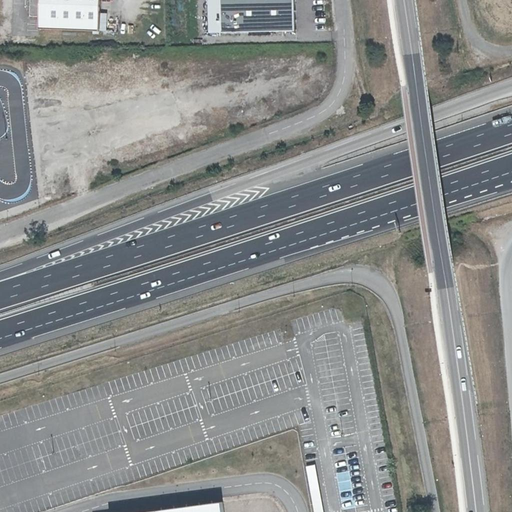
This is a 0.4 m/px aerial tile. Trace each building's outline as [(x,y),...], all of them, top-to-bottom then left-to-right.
[(46,17),(46,29),(105,31),(105,0),(33,0),(32,1),(32,5),(35,8),(35,16),(46,17)] [(228,32),(227,0),(212,0),(213,33),(228,32)] [(300,0),(227,0),(228,32),(301,31),(300,0)] [(271,44),(295,44),(295,33),(271,33),(271,44)] [(184,61),(184,71),(192,71),(192,61),(184,61)] [(349,478),(338,480),(344,509),(354,507),(349,478)] [(216,511),(215,500),(131,511),(216,511)]
